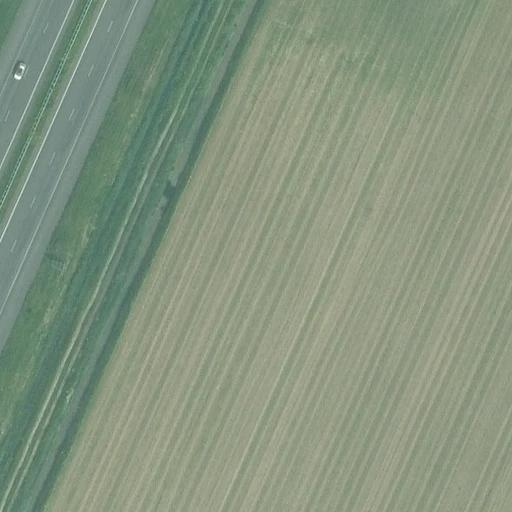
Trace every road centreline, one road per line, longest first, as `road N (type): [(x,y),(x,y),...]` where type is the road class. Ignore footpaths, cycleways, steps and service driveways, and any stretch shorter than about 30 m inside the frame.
road 1 (motorway): [(0,279),(122,0)]
road 2 (motorway): [(58,0),(0,132)]
